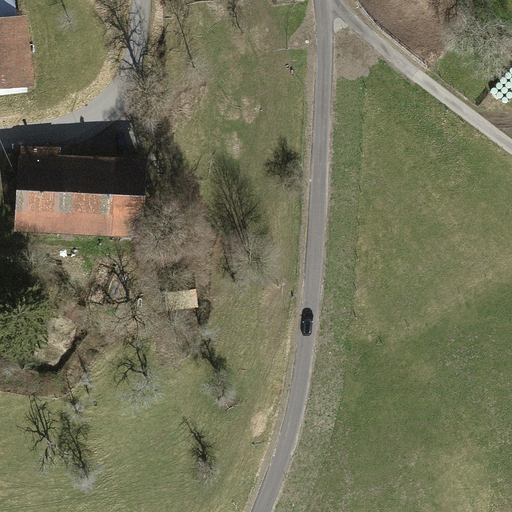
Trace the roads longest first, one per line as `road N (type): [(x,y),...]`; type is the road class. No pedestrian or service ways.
road 1 (unclassified): [(324,0),(323,204),(311,317),(305,366),(262,511)]
road 2 (track): [(325,1),(511,148)]
road 3 (tertiary): [(140,0),(134,63),(119,91),(85,119),(0,139)]
